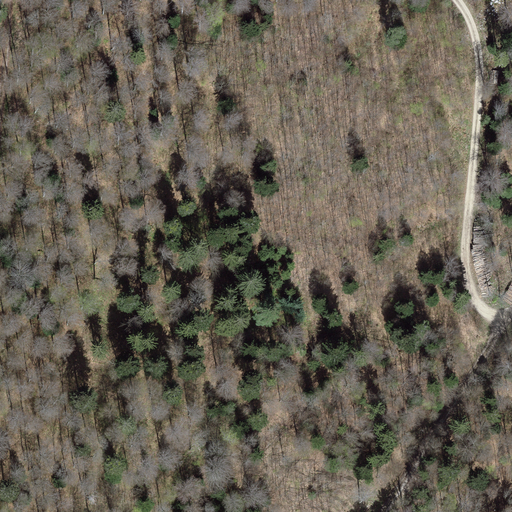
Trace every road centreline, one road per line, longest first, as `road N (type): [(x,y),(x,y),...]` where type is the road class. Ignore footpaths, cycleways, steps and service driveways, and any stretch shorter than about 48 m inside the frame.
road 1 (track): [(462,0),(481,59),(472,284),(491,304),(511,298)]
road 2 (track): [(491,304),(455,400),(388,511)]
road 3 (track): [(0,148),(10,0)]
